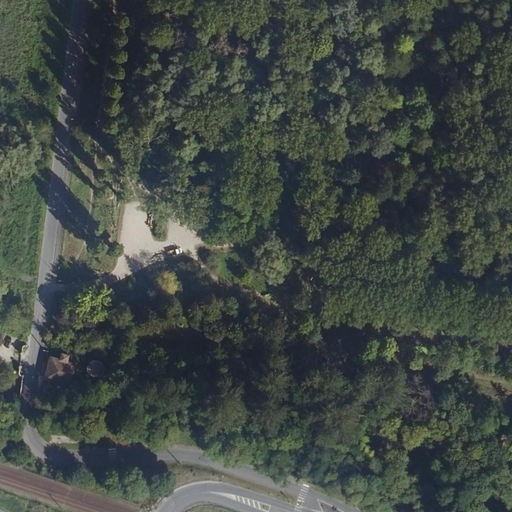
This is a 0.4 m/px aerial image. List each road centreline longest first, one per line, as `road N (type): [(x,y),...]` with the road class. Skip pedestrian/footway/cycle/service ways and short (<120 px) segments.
road 1 (unclassified): [(308,493),(190,457),(58,458),(28,435),(79,0)]
road 2 (track): [(511,385),(190,331),(191,246)]
